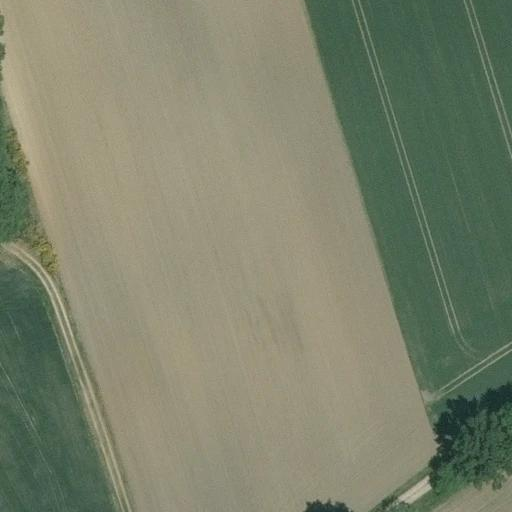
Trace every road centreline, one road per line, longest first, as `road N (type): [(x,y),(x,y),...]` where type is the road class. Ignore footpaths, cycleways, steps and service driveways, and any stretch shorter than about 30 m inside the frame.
road 1 (track): [(123,511),(51,289),(38,269),(0,248)]
road 2 (track): [(511,430),(395,511)]
